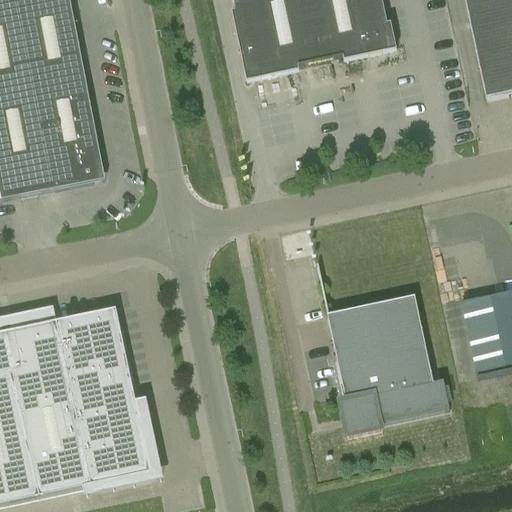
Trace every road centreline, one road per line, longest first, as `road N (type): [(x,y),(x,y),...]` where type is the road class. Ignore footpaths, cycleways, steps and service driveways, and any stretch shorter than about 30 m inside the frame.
road 1 (unclassified): [(182,231),(511,162)]
road 2 (unclassified): [(240,511),(182,231)]
road 3 (unclassified): [(182,231),(136,0)]
road 4 (unclassified): [(0,271),(182,231)]
